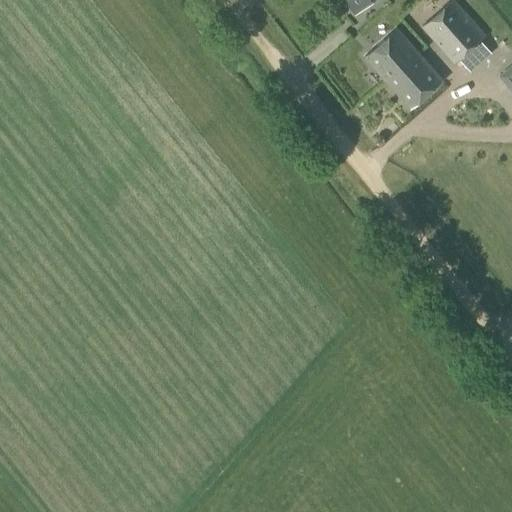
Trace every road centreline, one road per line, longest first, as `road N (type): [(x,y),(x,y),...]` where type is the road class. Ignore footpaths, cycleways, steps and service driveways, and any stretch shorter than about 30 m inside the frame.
road 1 (unclassified): [(511,353),(362,169)]
road 2 (track): [(362,169),(228,0)]
